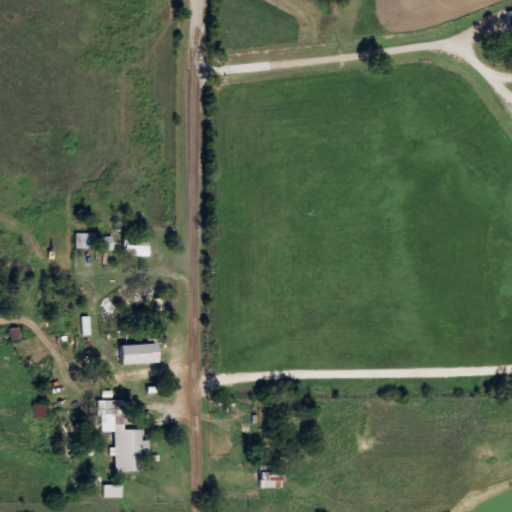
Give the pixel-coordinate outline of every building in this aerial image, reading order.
[(77,249),(97,249),(98,234),(78,233),(77,249)] [(114,236),(99,237),(100,251),(115,250),(114,236)] [(152,237),(126,236),(126,256),(151,257),(152,237)] [(124,346),(125,365),(161,364),(160,344),(124,346)] [(145,472),(144,456),(151,456),(151,441),(144,441),(144,430),(127,430),(126,401),(100,401),(100,417),(104,417),(104,432),(117,432),(117,448),(112,448),(112,456),(117,456),(117,472),(145,472)] [(284,473),(263,473),(263,488),(284,489),(284,473)] [(124,498),(124,485),(105,485),(105,498),(124,498)]
